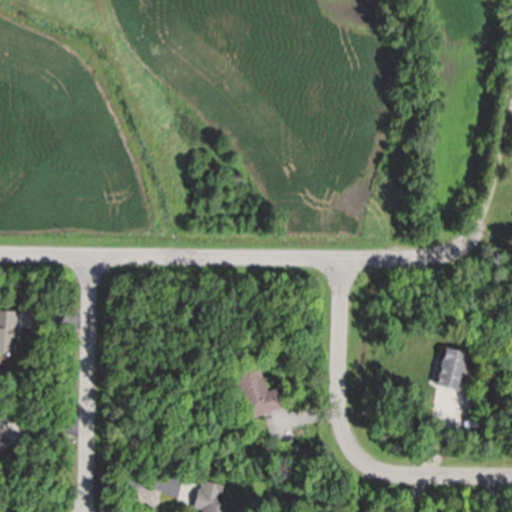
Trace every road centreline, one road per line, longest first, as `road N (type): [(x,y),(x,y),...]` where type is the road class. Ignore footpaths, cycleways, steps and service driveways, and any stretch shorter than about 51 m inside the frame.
road 1 (residential): [(0,255),(344,262),(436,257),(475,232)]
road 2 (residential): [(511,478),(407,476),(375,468),(350,446),(340,373),(344,262)]
road 3 (residential): [(92,257),(83,511)]
